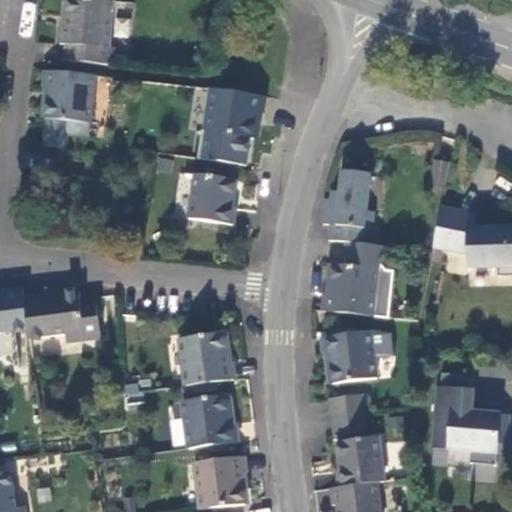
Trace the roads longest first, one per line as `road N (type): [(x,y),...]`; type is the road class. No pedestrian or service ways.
road 1 (residential): [(281,290),(1,261)]
road 2 (residential): [(1,261),(14,61),(6,0)]
road 3 (residential): [(293,511),(280,432),(281,290)]
road 4 (residential): [(281,290),(303,186),(337,98)]
road 5 (residential): [(337,98),(511,127)]
